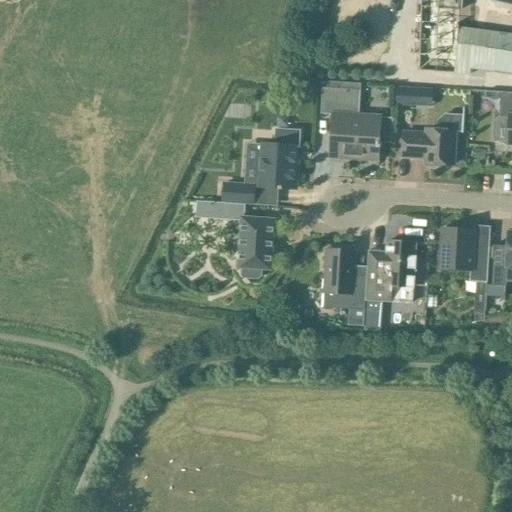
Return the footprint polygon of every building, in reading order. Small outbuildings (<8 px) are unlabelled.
[(469,68),(511,74),(511,34),(463,28),(463,0),(352,0),(352,6),(420,11),(419,72),(468,75),(469,68)] [(381,117),(360,115),(362,84),(329,82),(328,88),(323,88),(321,114),(333,115),(330,158),(378,161),(381,117)] [(432,106),(433,88),(395,85),(394,103),(432,106)] [(511,92),(506,92),(505,109),(510,115),(510,117),(499,117),(494,122),(493,136),(498,142),(508,142),(508,145),(511,145),(511,148),(511,92)] [(465,115),(445,114),(438,120),(437,130),(428,129),(427,134),(404,133),(403,157),(426,159),(426,163),(454,165),(456,131),(464,132),(465,115)] [(296,147),(262,144),(260,187),(297,189),(298,171),(295,171),(296,147)] [(486,149),(474,148),(473,158),(485,159),(486,149)] [(223,182),(222,203),(222,204),(246,206),(246,205),(255,205),(257,184),(223,182)] [(196,218),(221,219),(222,204),(222,203),(197,201),(196,218)] [(243,218),(239,267),(242,268),(242,275),(245,278),(259,279),(262,276),(263,269),(271,270),(274,220),(243,218)] [(440,268),(471,270),(470,281),(477,282),(488,283),(490,247),(474,246),(475,231),(443,229),(440,268)] [(511,232),(509,233),(508,246),(494,245),(492,285),(506,286),(507,286),(508,281),(511,281),(511,232)] [(368,265),(368,267),(366,301),(391,303),(392,286),(414,287),(417,243),(387,241),(386,266),(368,265)] [(365,310),(366,301),(368,267),(355,266),(355,251),(327,250),(326,277),(323,276),(321,308),(365,310)] [(475,313),(486,313),(487,296),(487,285),(488,283),(477,282),(475,313)] [(487,296),(506,297),(506,286),(492,285),(487,285),(487,296)] [(438,308),(439,296),(429,295),(428,307),(438,308)] [(365,327),(365,330),(380,331),(381,327),(381,312),(366,311),(365,327)]
